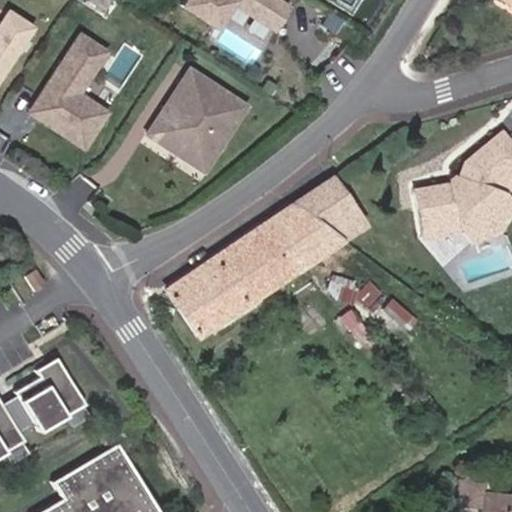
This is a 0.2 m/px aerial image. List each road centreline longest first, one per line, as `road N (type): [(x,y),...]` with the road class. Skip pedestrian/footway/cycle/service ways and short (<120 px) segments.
road 1 (residential): [(94,280),(198,225),(370,96)]
road 2 (tertiary): [(94,280),(246,511)]
road 3 (residential): [(511,70),(416,94),(370,96)]
road 4 (tertiary): [(0,192),(94,280)]
